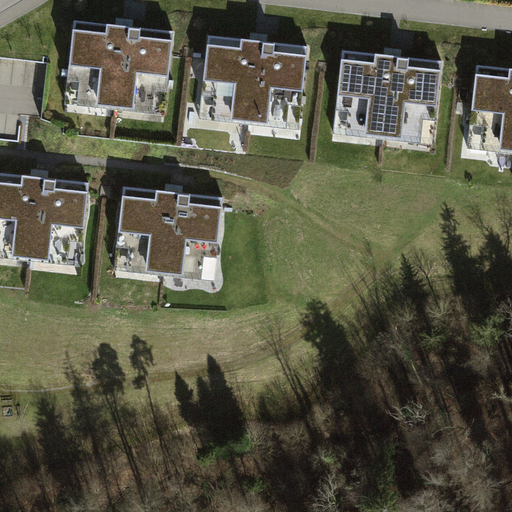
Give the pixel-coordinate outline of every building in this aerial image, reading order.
[(173,34),(78,23),(69,104),(164,114),(173,34)] [(307,48),(209,38),(201,118),(299,128),(307,48)] [(440,62),(343,53),(336,131),(433,140),(440,62)] [(511,70),(479,67),(471,147),(511,151),(511,70)] [(89,184),(0,174),(0,255),(81,264),(89,184)] [(224,199),(127,189),(119,270),(216,280),(224,199)]
